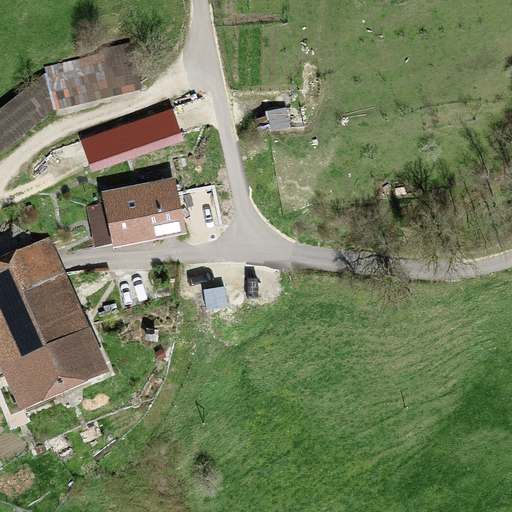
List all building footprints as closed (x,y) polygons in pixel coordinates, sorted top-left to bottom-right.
[(100,54),(44,66),(45,72),(54,110),(143,90),(132,41),(98,49),(100,54)] [(0,152),(54,110),(45,72),(0,108),(0,152)] [(148,122),(75,147),(83,168),(155,143),(148,122)] [(176,193),(109,207),(118,251),(185,238),(176,193)] [(57,265),(46,241),(0,263),(0,375),(4,373),(23,413),(109,372),(57,265)]
